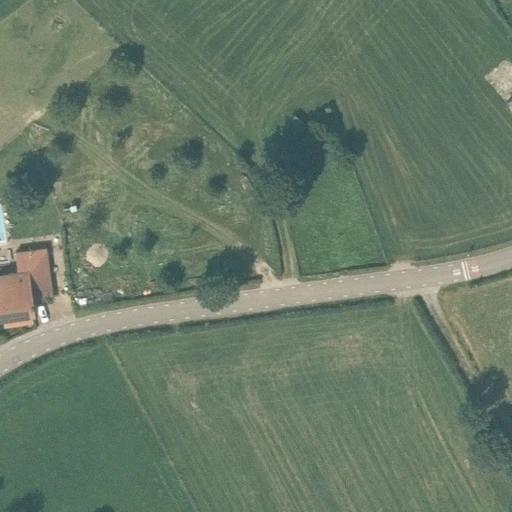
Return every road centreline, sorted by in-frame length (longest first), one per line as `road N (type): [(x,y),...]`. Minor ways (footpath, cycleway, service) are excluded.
road 1 (unclassified): [(0,364),(54,339),(139,316),(424,277),(511,257)]
road 2 (track): [(424,277),(428,301),(511,455)]
